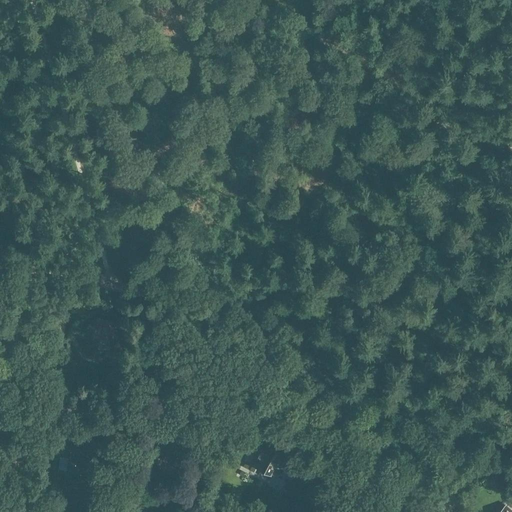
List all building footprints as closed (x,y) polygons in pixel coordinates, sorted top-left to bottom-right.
[(56,316),(53,346),(61,347),(63,347),(65,316),(56,316)] [(110,346),(111,340),(113,329),(116,330),(117,322),(98,318),(96,326),(101,327),(100,338),(99,344),(110,346)] [(61,347),(53,346),(52,359),(61,359),(61,347)] [(84,474),(86,459),(79,458),(80,452),(83,452),(85,437),(72,435),(70,450),(72,451),(72,457),(68,456),(66,471),(84,474)] [(162,445),(156,454),(171,464),(177,455),(174,453),(179,445),(168,438),(163,446),(162,445)] [(265,451),(258,448),(252,459),(257,462),(255,466),(271,475),(272,473),(279,477),(289,456),(282,452),(281,454),(265,445),(264,448),(266,449),(265,451)] [(181,477),(176,484),(183,488),(188,481),(181,477)] [(136,490),(134,505),(153,508),(156,496),(162,497),(164,489),(150,487),(149,493),(136,490)] [(180,511),(182,504),(176,503),(173,511),(180,511)]
